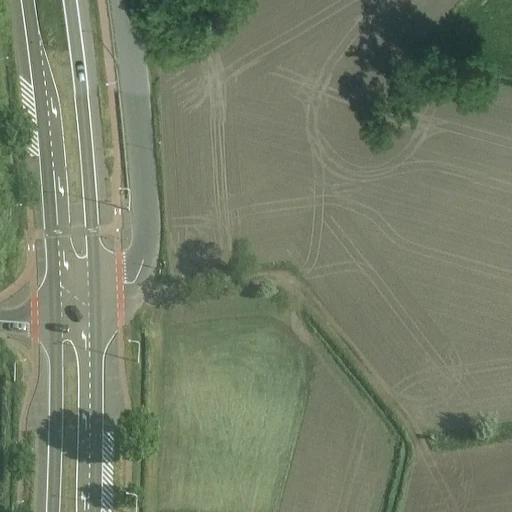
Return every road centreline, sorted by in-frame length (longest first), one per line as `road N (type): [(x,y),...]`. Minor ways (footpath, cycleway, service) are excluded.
road 1 (track): [(129,283),(279,267),(416,435)]
road 2 (secondary): [(21,0),(38,120),(50,326)]
road 3 (unclassified): [(119,0),(142,263),(129,283),(92,296)]
road 4 (secondary): [(92,296),(65,0)]
road 5 (secondary): [(91,511),(92,296)]
road 6 (secondary): [(50,326),(47,511)]
